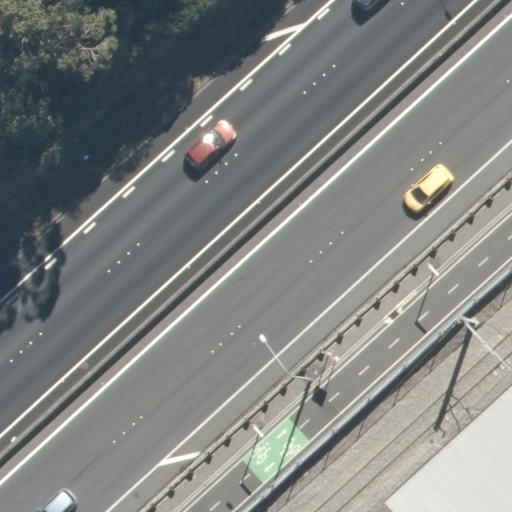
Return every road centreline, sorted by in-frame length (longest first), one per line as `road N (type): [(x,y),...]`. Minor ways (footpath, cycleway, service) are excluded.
road 1 (trunk): [(511,70),(33,511)]
road 2 (trunk): [(0,352),(404,0)]
